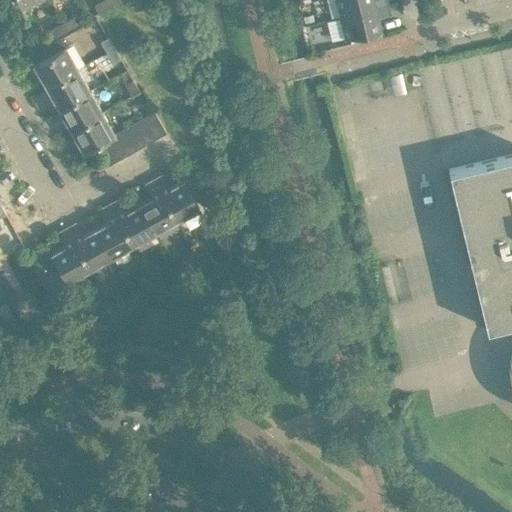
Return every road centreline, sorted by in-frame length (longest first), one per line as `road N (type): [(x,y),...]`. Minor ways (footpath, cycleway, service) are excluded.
road 1 (secondary): [(286,511),(229,464),(158,430),(77,421),(0,439)]
road 2 (residential): [(0,112),(58,212),(158,157)]
road 3 (secondary): [(0,504),(128,481),(158,484),(204,511)]
road 4 (residential): [(415,0),(423,29),(511,7)]
